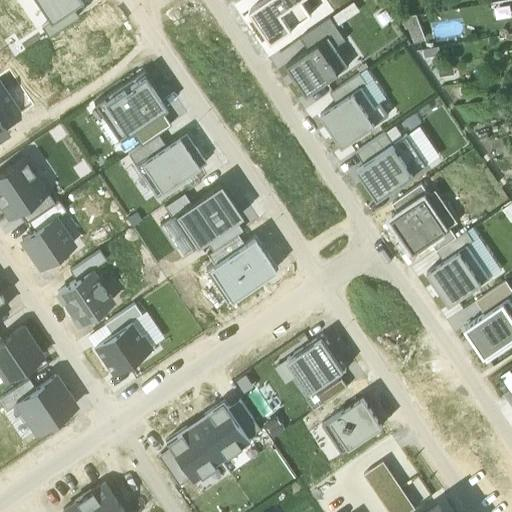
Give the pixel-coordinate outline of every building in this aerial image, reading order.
[(51,21),(72,6),(80,0),(36,0),(50,20),(51,21)] [(264,0),(251,9),(273,42),(312,15),(302,0),(264,0)] [(511,13),(511,5),(495,6),(497,18),(511,16),(511,13)] [(42,26),(49,36),(60,28),(79,16),(72,6),(51,21),(50,20),(42,26)] [(60,28),(67,38),(97,18),(90,8),(79,16),(60,28)] [(105,12),(97,18),(67,38),(62,42),(83,73),(127,44),(105,12)] [(409,28),(414,43),(427,39),(418,13),(401,16),(406,29),(409,28)] [(301,36),(309,49),(329,35),(336,46),(346,39),(331,16),(301,36)] [(288,64),(308,93),(349,65),(336,46),(329,35),(309,49),(288,64)] [(367,68),(361,72),(368,82),(364,84),(378,104),(383,101),(388,97),(367,68)] [(132,130),(162,110),(152,95),(157,92),(159,91),(144,70),(94,103),(106,121),(115,115),(127,134),(132,130)] [(331,92),(338,102),(356,90),(364,84),(368,82),(361,72),(331,92)] [(469,100),(478,94),(490,93),(488,79),(463,82),(466,101),(469,100)] [(364,84),(356,90),(378,122),(391,113),(383,101),(378,104),(364,84)] [(345,144),(378,122),(356,90),(338,102),(323,112),(345,144)] [(167,107),(169,105),(159,91),(157,92),(167,107)] [(167,107),(157,92),(152,95),(162,110),(167,107)] [(132,130),(142,144),(158,133),(171,124),(162,110),(132,130)] [(406,120),(411,128),(422,121),(417,113),(406,120)] [(106,121),(119,139),(127,134),(115,115),(106,121)] [(0,138),(8,133),(0,120),(0,138)] [(397,124),(386,131),(394,142),(404,135),(397,124)] [(421,125),(407,134),(428,164),(441,155),(421,125)] [(165,143),(135,163),(157,195),(207,162),(196,146),(194,147),(192,144),(193,142),(185,130),(165,143)] [(356,151),(364,163),(394,142),(386,131),(356,151)] [(129,153),(135,163),(165,143),(158,133),(142,144),(129,153)] [(404,135),(394,142),(415,173),(428,164),(407,134),(407,133),(404,135)] [(378,198),(415,173),(394,142),(364,163),(372,174),(366,179),(378,198)] [(0,205),(1,205),(10,217),(18,211),(48,191),(24,156),(0,172),(0,205)] [(358,167),(366,179),(372,174),(364,163),(358,167)] [(183,208),(204,240),(206,239),(236,219),(242,214),(221,182),(191,202),(183,208)] [(425,195),(429,192),(423,182),(393,202),(400,212),(425,195)] [(440,207),(447,203),(437,187),(429,192),(440,207)] [(26,223),(29,221),(56,202),(48,191),(18,211),(26,223)] [(440,207),(429,192),(425,195),(447,228),(451,226),(459,220),(447,203),(440,207)] [(447,228),(425,195),(400,212),(392,218),(415,251),(431,239),(447,228)] [(29,221),(36,231),(56,217),(66,210),(59,200),(56,202),(29,221)] [(204,240),(183,208),(171,216),(161,223),(183,256),(196,247),(195,246),(204,240)] [(74,243),(56,217),(36,231),(23,239),(41,266),(74,243)] [(473,225),(466,230),(473,240),(469,243),(491,276),(502,268),(473,225)] [(447,228),(431,239),(438,249),(458,236),(451,226),(447,228)] [(458,236),(438,249),(437,250),(444,260),(461,248),(469,243),(473,240),(466,230),(458,236)] [(215,263),(245,242),(238,232),(213,249),(208,253),(215,263)] [(245,242),(215,263),(204,270),(226,303),(278,267),(256,235),(245,242)] [(461,248),(483,281),(491,276),(469,243),(461,248)] [(483,281),(461,248),(444,260),(428,271),(450,304),(483,281)] [(70,269),(77,279),(91,269),(107,259),(100,249),(70,269)] [(113,301),(91,269),(77,279),(58,292),(79,323),(113,301)] [(477,300),(486,313),(504,300),(510,296),(510,297),(511,295),(511,287),(507,280),(477,300)] [(0,310),(8,305),(3,298),(4,297),(3,296),(0,297),(0,310)] [(510,296),(504,300),(511,311),(511,337),(487,354),(490,358),(511,343),(511,299),(510,297),(510,296)] [(485,355),(487,354),(511,337),(511,311),(504,300),(486,313),(466,326),(485,355)] [(135,302),(105,323),(112,333),(131,320),(142,313),(135,302)] [(152,345),(165,336),(147,309),(142,313),(131,320),(141,333),(143,332),(152,345)] [(94,345),(113,373),(153,346),(152,345),(143,332),(141,333),(131,320),(112,333),(94,345)] [(87,335),(94,345),(112,333),(105,323),(87,335)] [(0,370),(6,379),(43,354),(23,325),(2,339),(0,340),(0,370)] [(323,333),(288,357),(299,374),(297,375),(310,394),(316,390),(340,373),(347,369),(323,333)] [(287,382),(293,378),(297,375),(299,374),(288,357),(276,365),(287,382)] [(511,373),(510,370),(500,377),(511,393),(511,392),(511,373)] [(316,390),(324,402),(333,397),(349,386),(340,373),(316,390)] [(56,375),(36,388),(16,401),(17,402),(36,431),(76,404),(56,375)] [(0,399),(7,409),(17,402),(16,401),(36,388),(29,378),(0,397),(0,399)] [(314,409),(324,402),(316,390),(310,394),(306,397),(314,409)] [(342,411),(333,397),(324,402),(314,409),(305,415),(315,429),(322,424),(342,411)] [(342,411),(322,424),(343,454),(383,427),(364,397),(342,411)] [(241,398),(230,406),(250,436),(262,428),(241,398)] [(225,400),(205,414),(209,420),(200,426),(223,460),(252,440),(250,436),(230,406),(225,400)] [(196,420),(200,426),(209,420),(205,414),(196,420)] [(266,424),(274,435),(285,427),(278,416),(266,424)] [(196,420),(187,426),(191,432),(200,426),(196,420)] [(223,460),(200,426),(191,432),(187,426),(166,440),(170,447),(190,476),(193,480),(223,460)] [(179,484),(190,476),(170,447),(159,455),(179,484)] [(408,511),(416,507),(384,460),(365,473),(391,511),(408,511)] [(125,511),(105,481),(64,510),(65,511),(125,511)]
